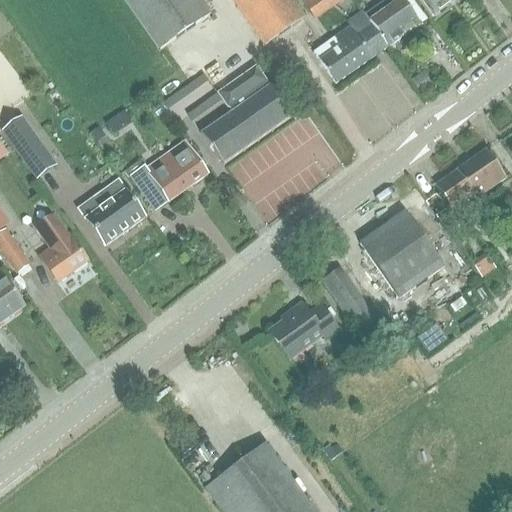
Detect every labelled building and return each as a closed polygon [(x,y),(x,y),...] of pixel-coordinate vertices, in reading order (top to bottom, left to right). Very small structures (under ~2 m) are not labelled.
[(198,0),(123,0),(159,52),(210,16),(198,0)] [(291,0),(231,0),(264,46),(304,18),(291,0)] [(310,0),(305,4),(315,18),(341,0),(310,0)] [(387,0),(366,16),(368,19),(371,23),(371,24),(388,49),(420,25),(401,0),(387,0)] [(456,0),(422,0),(434,16),(456,0)] [(351,28),(315,55),(338,85),(388,49),(371,24),(371,23),(368,19),(352,30),(351,28)] [(163,94),(173,107),(210,79),(200,66),(163,94)] [(232,114),(203,135),(213,149),(224,165),(292,116),(270,86),(268,88),(265,83),(266,82),(255,67),(217,95),(229,113),(230,112),(232,114)] [(421,76),(411,82),(420,94),(429,88),(421,76)] [(99,129),(91,135),(106,156),(115,150),(99,129)] [(37,181),(56,167),(33,134),(13,148),(37,181)] [(156,212),(209,175),(186,142),(169,154),(172,158),(151,173),(146,166),(131,177),(156,212)] [(436,187),(450,208),(453,212),(474,198),(476,201),(506,180),(486,152),(436,187)] [(104,249),(144,221),(118,183),(93,201),(100,211),(85,222),(104,249)] [(0,231),(9,225),(0,211),(0,231)] [(445,211),(436,218),(448,234),(457,227),(445,211)] [(405,213),(360,246),(399,301),(444,269),(405,213)] [(88,261),(69,236),(55,216),(36,230),(50,249),(41,257),(59,282),(88,261)] [(0,236),(0,245),(18,272),(30,264),(8,231),(0,236)] [(484,255),(471,265),(481,279),(494,270),(484,255)] [(340,270),(322,283),(358,334),(376,322),(340,270)] [(7,279),(0,284),(0,322),(26,304),(7,279)] [(293,317),(269,335),(289,362),(322,338),(325,341),(338,332),(320,308),(309,316),(301,306),(290,314),(293,317)] [(435,326),(416,340),(427,356),(447,341),(435,326)] [(313,511),(265,447),(205,491),(220,511),(313,511)]
